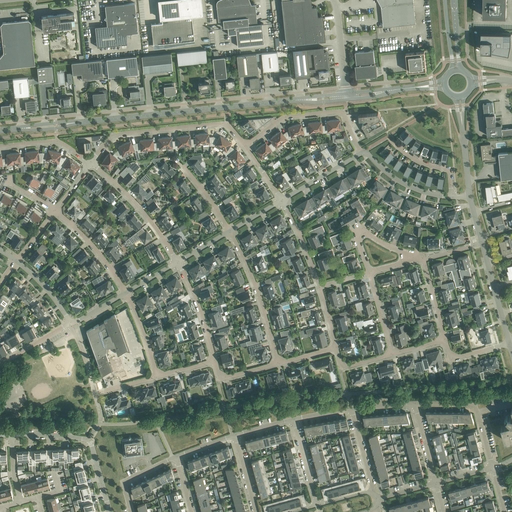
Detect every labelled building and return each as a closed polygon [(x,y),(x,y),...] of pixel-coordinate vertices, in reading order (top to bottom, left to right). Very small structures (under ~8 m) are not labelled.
[(158,0),(160,18),(161,18),(162,23),(192,20),(191,15),(202,14),(200,0),(158,0)] [(223,20),(223,27),(235,26),(256,24),(255,12),(256,12),(255,3),(250,4),(248,0),(218,0),(217,2),(217,3),(217,7),(216,7),(216,8),(217,7),(219,20),(223,20)] [(312,6),(311,2),(310,0),(281,0),(286,45),(325,41),(322,15),(318,16),(317,6),(312,6)] [(413,0),(380,0),(383,27),(416,24),(413,0)] [(506,0),(483,0),(483,2),(482,2),(483,2),(483,6),(482,6),(483,6),(483,16),(506,16),(506,0)] [(95,27),(97,47),(127,44),(126,34),(132,33),(138,32),(135,3),(105,6),(106,16),(104,18),(106,20),(107,25),(95,27)] [(75,24),(74,13),(57,15),(57,13),(58,13),(58,12),(57,13),(56,13),(54,13),(53,13),(52,13),(53,14),(53,15),(41,16),(42,22),(40,22),(41,25),(42,25),(43,31),(56,29),(56,28),(72,26),(72,24),(75,24)] [(0,40),(2,41),(2,43),(3,53),(0,56),(0,68),(35,65),(31,30),(32,30),(31,22),(28,20),(2,22),(0,25),(1,35),(0,35),(0,40)] [(194,40),(192,20),(162,23),(151,24),(153,44),(194,40)] [(263,23),(256,24),(235,26),(237,46),(264,43),(262,23),(263,23)] [(511,44),(511,33),(481,33),(481,51),(492,51),(509,55),(511,44)] [(328,67),(326,51),(324,51),(323,46),(292,50),(295,78),(311,76),(310,68),(326,67),(328,67)] [(178,65),(207,62),(206,49),(177,52),(178,65)] [(373,50),(355,52),(357,65),(375,63),(373,50)] [(277,51),(261,53),(263,71),(274,70),(279,69),(277,51)] [(424,51),(406,53),(408,71),(426,69),(424,51)] [(172,69),(171,53),(142,56),(143,72),(172,69)] [(258,74),(256,56),(258,56),(258,59),(262,59),(261,53),(236,56),(238,76),(249,75),(258,74)] [(136,56),(106,59),(108,77),(138,74),(136,56)] [(212,58),(214,78),(227,77),(225,57),(212,58)] [(101,59),(71,63),(73,74),(81,74),(102,71),(101,59)] [(375,63),(357,65),(356,65),(358,77),(376,75),(375,63)] [(39,82),(53,80),(52,65),(37,67),(39,82)] [(329,80),(328,70),(326,70),(326,67),(310,68),(311,76),(316,76),(315,74),(319,74),(319,81),(329,80)] [(103,77),(102,71),(81,74),(82,79),(103,77)] [(260,87),(258,74),(249,75),(251,88),(260,87)] [(290,74),(279,75),(276,75),(277,81),(280,80),(280,85),(291,84),(290,74)] [(28,77),(13,79),(14,97),(22,96),(28,95),(30,95),(28,77)] [(8,79),(0,80),(0,88),(8,87),(8,79)] [(204,83),(199,83),(198,83),(198,87),(198,88),(199,88),(200,89),(200,93),(210,92),(210,91),(211,91),(212,91),(211,85),(209,85),(209,79),(204,79),(204,83)] [(234,79),(223,80),(223,85),(226,85),(226,86),(227,86),(228,90),(235,89),(234,79)] [(174,85),(164,87),(165,95),(166,95),(166,96),(173,96),(173,94),(175,94),(175,92),(176,92),(175,90),(174,90),(174,85)] [(128,90),(127,91),(126,92),(126,94),(126,95),(127,95),(128,96),(129,96),(129,100),(140,99),(139,89),(128,90)] [(96,104),(98,103),(98,104),(99,104),(100,104),(100,103),(105,103),(104,93),(93,94),(94,99),(95,100),(96,104)] [(36,110),(35,105),(36,105),(37,103),(37,101),(36,100),(35,100),(29,101),(28,95),(22,96),(23,104),(25,104),(26,111),(29,111),(33,110),(36,110)] [(65,107),(71,106),(70,96),(65,97),(65,96),(62,96),(62,97),(60,97),(61,106),(64,105),(65,107)] [(10,104),(1,105),(2,113),(1,113),(11,112),(10,102),(10,104)] [(487,103),(483,104),(483,107),(485,123),(487,122),(496,121),(495,113),(494,114),(493,103),(487,103)] [(366,121),(363,123),(362,123),(362,124),(362,125),(363,125),(364,125),(367,124),(368,125),(363,127),(364,128),(365,127),(367,131),(366,132),(369,137),(386,126),(384,121),(382,122),(380,118),(381,117),(378,112),(359,114),(359,115),(360,115),(361,119),(359,119),(360,120),(364,119),(366,121)] [(256,129),(273,117),(249,119),(248,119),(243,123),(251,133),(256,130),(257,130),(256,129)] [(334,130),(333,119),(329,120),(330,121),(327,121),(327,126),(324,126),(325,133),(328,132),(328,130),(334,130)] [(336,119),(333,119),(334,130),(338,129),(339,131),(343,130),(341,125),(340,125),(339,120),(337,120),(336,119)] [(316,132),(314,121),(311,122),(311,123),(308,123),(309,128),(305,128),(307,135),(310,134),(310,132),(316,132)] [(318,121),(314,121),(316,132),(321,131),(322,133),(325,133),(324,126),(321,126),(321,122),(318,122),(318,121)] [(487,125),(486,125),(487,135),(502,134),(502,137),(511,135),(511,127),(502,129),(501,124),(499,124),(499,123),(499,121),(496,121),(487,122),(487,125)] [(298,124),(294,125),(297,134),(303,133),(304,136),(307,135),(305,128),(302,129),(301,124),(298,124)] [(297,134),(294,125),(291,126),(289,127),(290,132),(286,133),(290,139),(292,138),(292,136),(297,134)] [(407,143),(413,136),(409,133),(406,129),(400,134),(404,139),(403,139),(407,143)] [(278,132),(275,134),(281,142),(286,139),(287,141),(290,139),(286,133),(283,135),(280,131),(278,133),(278,132)] [(203,143),(202,133),(198,133),(198,134),(195,135),(196,139),(193,140),(194,146),(194,149),(197,149),(197,146),(198,146),(199,145),(198,144),(203,143)] [(205,133),(202,133),(203,143),(209,143),(209,145),(212,145),(213,138),(209,138),(208,133),(205,134),(205,133)] [(98,135),(93,136),(77,137),(77,138),(78,137),(79,142),(84,142),(85,151),(85,150),(91,149),(91,150),(90,141),(93,140),(93,141),(99,140),(104,134),(98,135)] [(272,137),(270,139),(273,143),(271,144),(275,150),(277,153),(280,150),(278,148),(283,145),(281,142),(275,134),(272,136),(272,137)] [(184,145),(183,135),(180,135),(180,136),(177,136),(177,141),(174,142),(175,148),(178,148),(178,146),(184,145)] [(187,135),(183,135),(184,145),(190,145),(190,147),(194,146),(193,140),(190,140),(190,135),(187,135)] [(221,147),(226,138),(223,136),(222,137),(220,136),(217,140),(213,138),(212,145),(214,146),(220,149),(221,147)] [(416,149),(421,142),(416,139),(413,136),(407,143),(408,142),(412,146),(411,146),(416,149)] [(166,147),(165,137),(161,137),(161,138),(158,138),(159,143),(156,144),(157,150),(162,150),(162,148),(166,147)] [(168,137),(165,137),(166,147),(172,147),(172,149),(175,148),(174,142),(172,142),(171,137),(168,137)] [(150,138),(146,139),(147,149),(153,148),(153,151),(157,150),(156,144),(153,144),(153,139),(150,139),(150,138)] [(234,147),(229,145),(231,142),(228,141),(229,140),(226,138),(221,147),(224,149),(222,152),(226,155),(231,150),(234,147)] [(147,149),(146,139),(143,139),(143,140),(140,140),(140,145),(137,146),(138,153),(141,152),(141,150),(147,149)] [(128,142),(127,142),(124,143),(128,152),(134,150),(135,153),(138,153),(137,146),(133,147),(130,141),(128,142)] [(263,143),(260,146),(266,154),(271,150),(272,152),(275,150),(271,144),(269,146),(266,142),(263,144),(263,143)] [(426,155),(429,146),(424,144),(421,142),(416,149),(417,149),(421,151),(421,152),(426,155)] [(128,152),(124,143),(121,144),(121,145),(119,146),(121,151),(117,153),(121,159),(124,157),(126,156),(125,154),(128,152)] [(492,156),(491,143),(481,144),(481,148),(482,148),(483,158),(484,158),(485,162),(488,162),(487,156),(492,156)] [(331,145),(324,148),(329,155),(332,153),(335,157),(336,156),(337,157),(340,155),(340,154),(341,153),(336,144),(332,147),(331,145)] [(266,154),(260,146),(257,148),(258,148),(255,150),(259,154),(261,158),(263,159),(265,158),(265,159),(268,156),(266,154)] [(436,158),(438,150),(433,148),(429,146),(426,155),(426,154),(431,156),(431,157),(436,158)] [(325,158),(329,155),(324,148),(318,152),(319,154),(315,157),(321,165),(322,164),(323,166),(326,163),(326,162),(327,161),(325,158)] [(389,152),(385,148),(380,152),(384,158),(389,161),(394,154),(390,151),(389,152)] [(35,150),(32,151),(33,161),(39,160),(39,162),(42,163),(43,155),(38,156),(38,151),(35,151),(35,150)] [(52,161),(55,151),(51,150),(51,151),(48,150),(47,156),(43,155),(42,163),(45,163),(46,159),(52,161)] [(234,161),(242,154),(240,152),(239,152),(237,150),(233,153),(231,150),(226,155),(226,156),(227,157),(228,157),(229,158),(230,159),(231,158),(234,161)] [(443,151),(438,150),(436,158),(436,157),(441,159),(441,160),(447,161),(448,152),(443,151)] [(33,161),(32,151),(28,151),(28,152),(25,152),(26,157),(23,157),(24,164),(27,164),(27,162),(33,161)] [(59,170),(60,167),(64,158),(60,157),(61,153),(58,152),(58,151),(55,151),(52,161),(58,162),(57,166),(56,169),(59,170)] [(492,156),(487,156),(488,162),(492,162),(493,163),(496,163),(496,161),(499,161),(501,179),(511,178),(511,151),(499,153),(499,155),(492,156)] [(17,152),(13,153),(14,163),(18,162),(18,167),(22,167),(22,166),(24,166),(24,164),(23,157),(20,158),(19,153),(17,153),(17,152)] [(14,163),(13,153),(10,153),(10,154),(7,154),(7,159),(4,159),(5,166),(11,165),(10,163),(14,163)] [(121,159),(117,153),(114,156),(109,153),(108,155),(107,154),(105,157),(113,164),(117,159),(119,160),(121,159)] [(203,170),(205,168),(200,162),(202,161),(201,154),(193,155),(193,156),(194,156),(195,162),(191,165),(198,174),(200,172),(201,173),(203,171),(203,170)] [(245,160),(243,158),(244,157),(242,154),(234,161),(236,164),(235,165),(235,166),(236,167),(233,169),(235,171),(243,165),(241,163),(245,160)] [(306,161),(302,163),(303,164),(308,173),(309,172),(310,173),(313,171),(313,170),(314,169),(312,165),(315,163),(316,164),(312,156),(310,154),(304,158),(305,160),(306,161)] [(395,155),(394,154),(389,161),(394,166),(398,169),(403,161),(399,158),(398,160),(393,156),(395,155)] [(113,164),(105,157),(103,160),(103,161),(102,163),(109,168),(113,164)] [(68,161),(64,158),(60,167),(59,170),(61,171),(64,166),(69,170),(75,161),(72,159),(72,160),(69,158),(68,161)] [(173,174),(173,173),(175,171),(171,168),(172,167),(170,165),(169,166),(165,162),(163,164),(159,160),(154,165),(157,168),(158,166),(163,172),(161,173),(161,175),(164,178),(166,178),(167,176),(168,177),(170,176),(172,176),(173,174)] [(78,163),(75,161),(69,170),(74,173),(71,177),(74,179),(81,169),(79,167),(80,166),(78,164),(78,163)] [(130,173),(138,165),(136,162),(135,162),(134,161),(133,161),(132,162),(131,162),(130,162),(119,174),(125,178),(122,181),(128,186),(133,181),(133,182),(136,179),(135,179),(130,173)] [(408,175),(413,167),(408,165),(407,166),(402,163),(403,161),(398,169),(404,172),(408,175)] [(288,170),(295,181),(296,180),(297,181),(300,179),(300,178),(301,177),(299,173),(303,171),(303,172),(303,171),(299,164),(288,170)] [(234,174),(236,177),(237,178),(242,175),(244,178),(246,177),(249,181),(256,176),(251,168),(245,172),(242,167),(234,174)] [(419,180),(423,172),(418,170),(417,171),(412,169),(413,167),(408,175),(414,178),(419,180)] [(367,171),(366,172),(364,170),(361,172),(359,169),(354,172),(360,183),(365,179),(364,178),(368,176),(370,174),(367,171)] [(288,186),(287,185),(288,184),(286,181),(290,178),(290,179),(286,171),(275,177),(282,188),(283,187),(284,188),(288,186)] [(360,183),(354,172),(350,175),(349,175),(350,178),(347,180),(351,188),(360,183)] [(431,184),(433,175),(428,174),(428,176),(422,173),(423,172),(419,180),(426,182),(431,184)] [(146,173),(138,180),(142,184),(145,181),(146,183),(151,178),(146,173)] [(89,180),(86,183),(91,187),(90,188),(97,195),(103,188),(100,186),(102,183),(100,181),(98,179),(97,179),(93,175),(92,177),(89,180)] [(443,186),(444,177),(439,177),(439,178),(433,177),(433,175),(431,184),(438,186),(443,186)] [(41,190),(47,179),(43,176),(40,181),(33,176),(32,177),(31,178),(32,178),(29,183),(30,183),(28,186),(34,189),(35,186),(41,190)] [(222,187),(221,188),(218,183),(219,182),(215,176),(208,181),(212,186),(210,188),(217,198),(225,192),(224,192),(225,191),(226,190),(226,189),(225,187),(223,187),(222,187)] [(351,188),(347,180),(344,182),(342,179),(337,182),(342,191),(347,188),(348,190),(351,188)] [(185,194),(191,190),(184,180),(181,182),(178,180),(172,184),(176,189),(180,187),(185,194)] [(251,188),(255,186),(258,184),(256,180),(249,185),(251,188)] [(374,194),(382,184),(377,180),(375,183),(372,181),(368,187),(371,188),(369,190),(374,194)] [(342,191),(337,182),(331,186),(333,188),(330,190),(333,196),(336,194),(337,194),(342,191)] [(54,199),(63,186),(59,183),(54,190),(47,185),(47,186),(46,185),(46,187),(43,191),(44,192),(43,194),(48,198),(49,195),(54,199)] [(147,189),(145,191),(139,184),(132,191),(141,200),(148,194),(149,192),(149,191),(148,189),(147,189)] [(383,198),(387,192),(385,190),(386,188),(382,184),(374,194),(379,198),(380,196),(383,198)] [(493,197),(497,197),(497,195),(497,193),(495,185),(489,186),(486,187),(488,194),(486,194),(487,201),(489,200),(490,206),(495,205),(493,197)] [(261,186),(259,187),(255,190),(256,195),(259,195),(262,200),(263,199),(264,200),(266,198),(269,196),(264,188),(263,189),(261,186)] [(111,203),(117,197),(108,189),(106,191),(104,188),(99,194),(101,197),(103,195),(111,203)] [(334,198),(334,197),(333,196),(330,190),(326,192),(325,190),(320,193),(325,201),(326,203),(334,198)] [(12,195),(7,192),(6,194),(0,191),(0,202),(1,201),(9,204),(10,204),(10,203),(10,202),(12,197),(11,197),(12,195)] [(391,204),(397,194),(391,191),(390,194),(387,192),(383,198),(382,199),(385,201),(391,204)] [(511,192),(497,195),(497,197),(498,197),(499,201),(511,199),(511,192)] [(319,204),(325,201),(320,193),(314,196),(316,198),(312,200),(317,208),(320,206),(319,204)] [(400,207),(403,201),(401,199),(402,197),(397,194),(391,204),(396,207),(397,206),(400,207)] [(225,204),(232,200),(230,196),(223,200),(225,204)] [(149,206),(148,207),(149,209),(149,210),(150,211),(151,212),(153,213),(156,210),(157,212),(161,209),(155,202),(157,200),(154,197),(152,199),(151,197),(146,202),(149,206)] [(198,211),(204,207),(197,197),(194,200),(192,197),(185,202),(187,205),(191,202),(198,211)] [(80,219),(86,213),(83,211),(81,211),(75,207),(79,202),(75,198),(71,203),(71,204),(67,208),(67,209),(69,210),(67,212),(67,213),(69,215),(70,215),(75,219),(77,217),(80,219)] [(24,211),(27,206),(26,205),(27,203),(22,200),(21,202),(15,199),(12,206),(23,213),(24,212),(25,211),(24,211)] [(359,219),(363,217),(361,215),(366,212),(358,199),(350,204),(353,208),(350,209),(349,208),(343,212),(344,213),(341,215),(328,224),(333,232),(343,225),(345,228),(348,226),(348,225),(350,224),(351,224),(357,221),(357,220),(359,219)] [(409,213),(413,202),(407,199),(406,202),(403,201),(400,207),(400,209),(403,210),(403,211),(409,213)] [(317,208),(312,200),(309,202),(308,200),(302,203),(307,212),(313,208),(314,210),(317,208)] [(418,216),(420,208),(418,206),(419,204),(413,202),(409,213),(414,215),(418,216)] [(308,213),(307,212),(302,203),(297,206),(298,209),(295,211),(300,218),(303,216),(308,213)] [(116,206),(111,211),(114,213),(115,212),(120,217),(129,209),(123,204),(118,209),(116,206)] [(232,205),(225,209),(230,219),(232,218),(232,219),(235,217),(234,217),(238,214),(232,205)] [(428,216),(430,207),(424,205),(423,208),(420,208),(418,216),(421,217),(427,218),(428,216)] [(438,212),(435,211),(436,208),(430,207),(428,216),(434,218),(437,218),(438,212)] [(42,213),(37,209),(36,211),(30,208),(23,219),(27,222),(30,217),(37,222),(38,221),(38,222),(39,220),(38,220),(42,215),(41,215),(42,213)] [(446,219),(448,219),(458,216),(456,210),(453,211),(452,208),(446,210),(444,210),(446,219)] [(167,218),(170,215),(167,211),(161,215),(163,218),(159,221),(165,230),(172,225),(167,218)] [(372,212),(366,219),(371,223),(369,225),(377,231),(379,229),(381,231),(384,227),(382,225),(375,219),(377,216),(372,212)] [(502,213),(492,216),(495,226),(496,226),(497,229),(505,227),(502,213)] [(86,215),(81,220),(83,222),(81,224),(89,233),(95,227),(86,219),(88,217),(86,215)] [(128,221),(135,229),(137,231),(141,228),(139,226),(142,224),(134,215),(131,217),(129,215),(124,219),(126,222),(128,221)] [(209,218),(207,215),(201,218),(203,221),(202,222),(201,223),(203,226),(204,226),(206,225),(209,230),(211,229),(212,230),(214,228),(214,227),(216,226),(211,217),(209,218)] [(280,216),(276,219),(281,227),(287,224),(284,220),(283,221),(280,216)] [(457,226),(456,223),(459,222),(458,216),(448,219),(446,219),(448,225),(448,228),(450,227),(457,226)] [(281,227),(276,219),(271,222),(273,226),(271,227),(274,232),(277,231),(276,230),(281,227)] [(53,238),(57,242),(59,243),(60,242),(65,237),(62,234),(65,230),(56,223),(50,230),(56,234),(53,238)] [(266,224),(261,227),(267,237),(272,234),(271,234),(274,232),(271,227),(268,228),(266,224)] [(317,245),(317,246),(322,244),(322,242),(325,241),(324,237),(323,238),(322,235),(326,234),(322,225),(309,231),(311,236),(308,237),(310,241),(310,240),(311,243),(312,247),(317,245)] [(181,230),(178,226),(171,231),(173,235),(181,230)] [(462,234),(461,229),(461,227),(458,228),(457,226),(450,227),(451,230),(453,236),(462,234)] [(96,236),(94,238),(102,247),(108,241),(101,232),(103,230),(100,227),(94,233),(96,236)] [(141,228),(137,231),(128,238),(132,243),(142,238),(145,243),(152,238),(152,236),(150,234),(149,234),(146,231),(145,232),(142,227),(141,228)] [(267,237),(261,227),(256,230),(259,234),(256,236),(259,241),(262,239),(266,236),(267,237)] [(397,239),(402,230),(396,227),(394,230),(389,227),(389,228),(388,227),(386,231),(388,231),(385,236),(386,237),(385,238),(389,240),(389,238),(392,240),(394,237),(397,239)] [(14,240),(11,244),(13,245),(12,246),(15,248),(15,247),(17,248),(18,247),(19,246),(23,239),(20,237),(21,236),(11,229),(7,235),(14,240)] [(350,239),(349,235),(346,236),(344,231),(330,237),(333,245),(338,243),(339,246),(338,247),(339,250),(343,248),(343,250),(348,248),(348,247),(353,245),(351,242),(350,239)] [(251,233),(246,236),(252,245),(256,242),(256,243),(259,241),(256,236),(254,237),(251,233)] [(462,234),(453,236),(451,237),(454,245),(453,245),(464,243),(463,240),(464,239),(462,234)] [(417,238),(405,235),(403,244),(404,244),(404,245),(406,245),(415,246),(417,238)] [(65,237),(60,242),(63,245),(64,244),(71,250),(78,243),(70,236),(67,239),(65,237)] [(245,248),(252,245),(246,236),(242,239),(244,244),(243,244),(245,248)] [(439,238),(427,239),(428,241),(426,241),(427,245),(428,245),(428,247),(440,246),(440,243),(443,243),(442,236),(439,236),(439,238)] [(180,237),(173,241),(178,250),(180,249),(181,250),(184,248),(183,247),(185,246),(182,240),(183,240),(182,237),(180,238),(180,237)] [(284,241),(283,238),(275,242),(277,245),(280,243),(283,249),(281,249),(282,250),(294,243),(293,240),(292,241),(291,238),(284,241)] [(509,238),(499,241),(503,254),(511,251),(511,250),(509,239),(509,238)] [(119,250),(117,252),(113,247),(119,242),(116,239),(108,245),(111,248),(106,252),(113,261),(122,254),(119,250)] [(144,247),(150,256),(154,253),(159,261),(160,260),(161,261),(163,260),(163,259),(165,258),(158,246),(155,248),(152,242),(144,247)] [(42,243),(29,258),(35,262),(38,258),(44,263),(44,264),(48,259),(42,254),(47,248),(42,243)] [(296,246),(294,243),(282,250),(284,255),(280,257),(281,260),(292,256),(290,252),(296,249),(295,246),(296,246)] [(76,257),(81,263),(89,255),(84,250),(82,252),(79,248),(80,248),(80,247),(72,255),(75,258),(76,257)] [(228,247),(224,250),(229,258),(235,255),(232,251),(231,251),(228,247)] [(320,266),(321,270),(326,268),(326,269),(331,267),(331,265),(334,264),(333,261),(332,261),(331,259),(335,257),(332,248),(318,254),(320,259),(317,260),(319,263),(320,266)] [(264,249),(257,253),(256,253),(258,257),(252,260),(258,272),(260,270),(261,271),(264,269),(267,268),(262,256),(265,254),(263,250),(264,249)] [(229,258),(224,250),(219,252),(221,256),(219,258),(222,263),(224,262),(224,261),(229,258)] [(342,257),(344,262),(347,261),(351,271),(361,267),(359,264),(358,261),(357,257),(356,258),(354,253),(342,257)] [(214,255),(209,258),(214,267),(219,264),(219,265),(222,263),(219,258),(216,259),(214,255)] [(458,258),(459,261),(461,268),(459,268),(462,278),(463,278),(465,284),(466,288),(468,287),(469,290),(475,288),(474,285),(476,285),(473,275),(472,275),(469,266),(471,265),(468,255),(458,258)] [(296,271),(304,268),(300,257),(295,259),(294,256),(286,259),(289,265),(293,264),(296,271)] [(214,267),(209,258),(204,261),(206,265),(204,267),(207,272),(210,270),(209,270),(214,267)] [(461,268),(459,261),(456,262),(456,261),(455,261),(455,260),(454,259),(453,260),(452,260),(449,261),(448,261),(447,261),(447,262),(446,262),(446,263),(446,264),(447,264),(444,265),(443,262),(432,265),(435,275),(452,270),(452,272),(451,272),(450,273),(450,274),(449,275),(450,277),(450,278),(451,278),(453,279),(454,278),(456,287),(459,286),(459,287),(460,288),(461,288),(462,288),(462,287),(463,287),(463,286),(463,285),(465,284),(463,278),(462,278),(459,268),(461,268)] [(82,266),(86,270),(88,268),(92,274),(99,268),(99,267),(97,264),(97,265),(94,261),(91,263),(89,260),(89,261),(87,262),(82,266)] [(132,263),(130,260),(122,264),(124,268),(120,270),(126,280),(130,278),(130,279),(133,278),(132,277),(133,276),(127,266),(132,263)] [(207,272),(204,267),(201,268),(199,264),(194,267),(199,275),(204,273),(204,274),(207,272)] [(54,265),(46,273),(51,278),(53,276),(56,278),(59,275),(57,273),(60,270),(56,266),(56,267),(54,265)] [(199,275),(194,267),(189,270),(192,274),(191,275),(193,279),(199,275)] [(417,269),(404,272),(405,272),(406,277),(410,276),(412,281),(413,280),(414,284),(421,282),(421,283),(417,269)] [(236,285),(244,281),(239,270),(231,273),(234,280),(232,280),(234,284),(235,284),(236,285)] [(218,280),(229,274),(227,271),(216,277),(218,280)] [(310,284),(306,274),(303,275),(302,272),(295,274),(296,278),(300,277),(302,282),(301,282),(302,285),(303,285),(303,286),(310,284)] [(68,273),(58,282),(60,284),(58,286),(60,289),(60,290),(62,292),(63,292),(64,294),(71,288),(68,284),(73,279),(68,273)] [(96,287),(100,292),(103,290),(105,293),(110,290),(110,291),(114,289),(112,285),(111,286),(108,280),(105,282),(101,275),(95,279),(99,286),(96,287)] [(395,275),(381,279),(382,285),(391,283),(393,285),(397,284),(397,285),(398,285),(395,275)] [(266,285),(263,286),(264,290),(264,291),(265,294),(266,294),(267,298),(275,296),(274,292),(274,291),(273,288),(272,288),(271,284),(272,283),(270,277),(264,280),(266,285)] [(176,278),(171,280),(176,289),(183,285),(182,284),(180,282),(179,282),(176,278)] [(16,292),(23,285),(20,283),(20,282),(17,280),(15,279),(14,281),(9,287),(10,287),(13,290),(9,297),(11,299),(16,292)] [(176,289),(171,280),(167,283),(169,287),(166,289),(170,294),(172,293),(172,292),(176,289)] [(442,290),(439,291),(442,302),(450,300),(448,293),(450,292),(449,290),(455,288),(453,281),(441,285),(442,290)] [(363,284),(358,285),(361,297),(369,294),(367,290),(368,290),(367,287),(365,283),(363,284)] [(23,299),(30,291),(26,287),(25,287),(23,285),(16,292),(23,299)] [(202,292),(200,292),(203,300),(205,299),(205,300),(206,300),(207,300),(208,300),(208,299),(208,298),(211,296),(210,293),(214,291),(211,285),(201,289),(202,292)] [(162,286),(157,289),(162,298),(166,295),(167,296),(170,294),(166,289),(164,290),(162,286)] [(243,287),(235,290),(237,295),(239,294),(243,302),(251,299),(248,291),(245,292),(244,290),(243,287)] [(415,293),(415,297),(414,298),(414,299),(415,300),(415,301),(416,301),(417,301),(417,302),(426,299),(424,294),(425,294),(424,291),(423,291),(423,289),(420,290),(419,287),(410,289),(412,294),(415,293)] [(162,298),(157,289),(152,292),(154,296),(152,297),(155,303),(158,301),(157,300),(162,298)] [(475,293),(474,290),(464,293),(467,302),(472,300),(473,305),(481,302),(478,292),(475,293)] [(34,296),(30,291),(23,299),(29,305),(37,298),(34,296)] [(308,291),(299,294),(300,298),(303,297),(305,305),(306,308),(313,306),(312,303),(315,302),(315,300),(316,300),(315,296),(314,296),(314,297),(313,295),(309,296),(307,295),(306,292),(308,291)] [(335,291),(329,293),(330,296),(328,296),(329,299),(330,299),(332,304),(338,303),(339,306),(346,304),(342,292),(336,294),(335,291)] [(74,292),(69,294),(73,299),(69,301),(71,304),(70,304),(73,308),(75,310),(84,305),(78,296),(77,296),(74,292)] [(12,299),(11,299),(9,297),(3,293),(0,297),(0,301),(7,306),(12,299)] [(147,295),(142,298),(147,306),(148,308),(153,306),(152,304),(155,303),(152,297),(149,299),(147,295)] [(218,298),(220,304),(227,302),(224,296),(218,298)] [(35,312),(43,306),(39,301),(37,298),(29,305),(35,312)] [(147,306),(142,298),(137,301),(140,305),(139,306),(140,308),(141,310),(147,306)] [(174,302),(170,304),(172,308),(179,304),(180,307),(182,313),(181,314),(182,316),(184,316),(184,317),(192,314),(188,303),(184,305),(182,302),(183,302),(181,298),(179,299),(174,302)] [(393,305),(388,307),(391,317),(393,317),(394,317),(396,317),(397,316),(398,315),(397,308),(401,307),(399,300),(392,301),(393,305)] [(363,301),(355,303),(357,311),(364,309),(365,315),(374,313),(371,302),(363,304),(363,301)] [(221,304),(211,308),(213,312),(208,314),(209,317),(210,320),(222,316),(221,312),(223,311),(221,304)] [(424,304),(416,306),(417,310),(416,310),(416,313),(418,314),(420,313),(421,318),(430,316),(429,313),(430,313),(430,312),(430,310),(429,309),(428,309),(428,307),(425,308),(424,304)] [(47,311),(43,306),(35,312),(40,319),(49,313),(47,311)] [(255,311),(253,306),(243,309),(244,312),(246,312),(248,320),(257,318),(255,313),(255,311)] [(282,312),(280,306),(274,308),(276,314),(272,315),(275,327),(282,325),(283,327),(289,325),(285,312),(282,312)] [(242,310),(240,307),(230,310),(231,315),(231,314),(242,310)] [(315,307),(300,311),(302,317),(311,314),(312,320),(309,321),(310,325),(321,322),(318,311),(315,311),(314,308),(315,308),(315,307)] [(486,321),(483,311),(480,312),(479,308),(473,309),(474,312),(474,313),(476,313),(479,323),(486,321)] [(340,330),(340,331),(341,331),(342,331),(343,331),(343,330),(344,330),(344,329),(348,328),(346,320),(347,320),(347,319),(348,319),(348,318),(348,317),(352,316),(350,310),(339,313),(341,317),(336,318),(337,323),(336,323),(337,324),(337,325),(337,326),(338,326),(339,330),(340,330)] [(454,311),(445,314),(449,326),(457,324),(454,311)] [(50,316),(49,313),(40,319),(44,326),(45,327),(52,323),(53,322),(52,320),(53,320),(51,316),(50,316)] [(115,315),(116,314),(115,315),(114,314),(104,320),(104,321),(99,324),(98,323),(86,330),(89,337),(87,338),(98,367),(98,366),(99,365),(103,376),(103,375),(110,371),(110,372),(113,371),(110,363),(110,362),(111,362),(115,361),(113,356),(110,357),(110,359),(108,360),(106,355),(108,348),(116,349),(117,353),(118,355),(124,351),(130,352),(118,320),(117,321),(115,315)] [(224,315),(222,316),(210,320),(210,323),(211,323),(212,326),(216,324),(217,328),(227,325),(224,315)] [(150,328),(153,327),(155,332),(163,329),(161,324),(160,324),(157,318),(147,322),(150,328)] [(356,321),(353,322),(354,325),(357,324),(358,326),(364,325),(365,327),(367,327),(368,333),(378,330),(377,324),(373,325),(373,323),(373,322),(372,318),(363,321),(363,319),(356,321)] [(183,322),(184,326),(187,325),(191,338),(199,335),(197,330),(198,329),(197,325),(196,325),(195,322),(192,323),(191,320),(183,322)] [(425,330),(426,333),(425,334),(424,335),(425,336),(426,337),(427,337),(427,338),(435,336),(432,323),(429,324),(428,321),(418,323),(420,331),(425,330)] [(33,323),(25,327),(31,336),(38,332),(33,323)] [(241,326),(242,330),(244,329),(245,335),(249,334),(261,331),(261,329),(260,329),(259,325),(255,326),(254,323),(245,325),(241,326)] [(404,325),(398,326),(399,332),(395,333),(399,346),(408,343),(406,343),(403,332),(406,331),(404,325)] [(483,325),(475,327),(476,333),(480,332),(481,336),(480,336),(479,337),(480,339),(481,340),(482,340),(482,343),(485,342),(485,343),(491,341),(488,329),(484,330),(483,325)] [(220,336),(216,337),(217,342),(218,344),(217,344),(219,348),(222,347),(222,348),(225,348),(225,347),(228,346),(225,335),(229,334),(228,330),(230,329),(229,326),(225,327),(225,330),(219,332),(220,336)] [(316,326),(306,329),(307,335),(313,333),(313,336),(314,340),(316,340),(318,346),(323,344),(323,345),(326,344),(327,343),(323,331),(318,332),(316,326)] [(23,341),(31,336),(25,327),(18,332),(23,341)] [(158,335),(153,337),(155,344),(154,344),(155,347),(156,347),(163,345),(160,335),(164,334),(162,329),(157,331),(158,335)] [(290,335),(289,329),(284,330),(286,337),(279,339),(282,352),(291,349),(292,349),(293,348),(293,347),(293,345),(292,345),(291,344),(290,344),(288,337),(290,336),(290,335)] [(459,329),(453,330),(455,335),(451,336),(453,342),(455,342),(455,343),(458,342),(458,341),(462,340),(460,334),(461,334),(459,329)] [(262,333),(261,331),(249,334),(250,340),(246,341),(247,345),(258,342),(257,339),(262,337),(261,333),(262,333)] [(16,345),(23,341),(18,332),(11,336),(16,345)] [(355,342),(354,339),(358,338),(357,334),(346,337),(347,341),(342,342),(344,349),(347,349),(347,351),(351,350),(351,348),(353,347),(352,343),(355,342)] [(375,335),(368,337),(370,344),(373,343),(375,352),(384,350),(380,337),(376,339),(375,335)] [(9,349),(16,345),(11,336),(4,340),(9,349)] [(0,350),(2,353),(9,349),(4,340),(0,342),(0,350)] [(192,347),(193,347),(195,354),(194,354),(194,355),(194,357),(195,357),(196,357),(197,359),(205,357),(201,345),(200,345),(199,341),(191,343),(192,347)] [(262,362),(263,362),(264,361),(264,360),(268,359),(265,347),(258,349),(256,344),(249,346),(250,352),(254,351),(255,355),(257,354),(259,362),(260,361),(261,362),(262,362)] [(427,357),(422,358),(425,370),(431,367),(430,366),(434,365),(436,365),(436,364),(438,364),(439,368),(443,367),(441,361),(442,361),(439,350),(427,354),(427,357)] [(166,351),(158,354),(159,358),(160,359),(160,361),(161,366),(170,364),(169,360),(169,359),(168,356),(167,355),(166,351)] [(228,352),(221,354),(222,358),(221,358),(223,366),(234,363),(232,355),(229,356),(228,352)] [(477,364),(478,367),(479,371),(484,370),(489,369),(490,371),(491,372),(494,371),(495,370),(494,368),(498,366),(498,364),(499,363),(498,361),(497,360),(496,356),(481,360),(482,363),(477,364)] [(416,372),(423,370),(424,372),(425,372),(422,361),(414,363),(413,358),(402,361),(404,369),(414,367),(416,372)] [(119,359),(115,361),(111,362),(110,362),(110,363),(113,371),(114,373),(123,370),(119,359)] [(329,359),(315,363),(316,369),(326,366),(327,370),(328,370),(328,371),(334,370),(331,360),(329,360),(329,359)] [(381,370),(377,370),(379,377),(384,376),(384,374),(388,373),(389,375),(393,375),(394,379),(399,377),(395,362),(392,363),(388,363),(388,364),(380,367),(381,370)] [(467,373),(471,372),(473,372),(472,369),(470,369),(469,363),(456,367),(458,376),(463,374),(463,375),(464,375),(466,375),(467,374),(467,373)] [(298,377),(306,375),(304,366),(295,368),(296,369),(288,371),(290,378),(298,376),(298,377)] [(364,371),(351,374),(354,384),(366,380),(366,382),(372,380),(370,372),(364,374),(364,371)] [(211,381),(211,380),(211,378),(212,377),(211,375),(210,375),(209,372),(204,374),(204,373),(200,374),(200,375),(193,377),(188,379),(190,386),(195,385),(202,383),(202,384),(204,385),(206,384),(206,383),(206,382),(211,381)] [(281,382),(278,372),(275,373),(274,373),(267,375),(268,377),(267,377),(268,384),(273,383),(273,384),(278,383),(279,386),(286,384),(285,381),(281,382)] [(229,388),(231,396),(235,395),(235,393),(238,392),(252,388),(249,380),(236,384),(236,386),(233,387),(229,388)] [(164,385),(160,386),(162,394),(166,393),(171,392),(171,391),(174,390),(174,391),(182,389),(180,381),(172,383),(169,384),(169,383),(164,384),(164,385)] [(154,388),(148,390),(148,388),(145,389),(138,391),(138,392),(134,394),(135,398),(139,397),(141,401),(151,398),(150,397),(156,395),(154,388)] [(110,399),(107,400),(109,407),(112,406),(112,407),(113,406),(114,410),(118,409),(130,406),(129,400),(120,402),(119,396),(117,396),(111,397),(112,398),(110,398),(110,399)] [(511,407),(511,409),(511,417),(511,416),(507,415),(506,416),(505,417),(507,419),(506,420),(505,423),(506,424),(501,425),(505,441),(506,440),(505,439),(511,437),(511,407)] [(435,420),(435,412),(426,411),(428,420),(435,420)] [(407,412),(401,413),(402,421),(402,423),(404,423),(404,424),(408,424),(410,423),(408,413),(407,412)] [(474,423),(471,413),(471,412),(465,412),(465,421),(473,421),(474,423)] [(372,424),(371,415),(363,416),(365,424),(372,424)] [(349,428),(346,419),(346,418),(340,419),(341,428),(348,427),(348,429),(349,428)] [(312,433),(310,424),(303,425),(305,434),(312,433)] [(286,429),(280,431),(282,440),(288,438),(288,440),(289,440),(288,438),(292,437),(290,430),(286,431),(286,429)] [(282,440),(280,431),(274,433),(276,441),(282,440)] [(276,441),(274,433),(268,434),(270,443),(276,441)] [(444,433),(440,434),(433,436),(434,440),(435,440),(436,443),(433,444),(442,441),(446,440),(444,433)] [(270,443),(268,434),(262,436),(265,444),(270,443)] [(350,438),(349,435),(339,438),(340,445),(351,442),(350,438)] [(144,453),(141,436),(122,439),(124,456),(144,453)] [(265,444),(262,436),(257,437),(259,446),(265,444)] [(259,446),(257,437),(251,439),(253,447),(259,446)] [(253,447),(251,439),(245,440),(247,449),(253,447)] [(444,448),(442,441),(433,444),(435,443),(436,447),(437,447),(438,450),(435,450),(435,451),(444,448)] [(352,445),(351,442),(340,445),(342,452),(353,449),(352,445)] [(320,443),(310,445),(310,449),(311,448),(312,452),(322,450),(320,443)] [(231,456),(229,447),(228,446),(221,448),(224,457),(230,455),(231,457),(231,456)] [(72,449),(67,449),(68,461),(73,461),(72,455),(79,455),(78,448),(72,448),(72,449)] [(224,457),(221,448),(216,450),(219,459),(224,457)] [(446,455),(444,448),(435,451),(437,450),(438,454),(439,454),(440,457),(437,457),(437,458),(446,455)] [(58,459),(58,449),(52,449),(52,450),(49,450),(50,464),(53,464),(53,459),(58,459)] [(64,449),(58,449),(58,459),(59,461),(64,461),(64,467),(65,468),(68,467),(68,461),(67,449),(64,449)] [(354,452),(353,449),(342,452),(344,459),(355,456),(354,456),(353,452),(354,452)] [(32,465),(31,451),(28,451),(28,450),(22,451),(23,460),(28,460),(28,465),(32,465)] [(41,459),(40,450),(34,450),(34,451),(31,451),(32,465),(36,465),(35,460),(41,459)] [(50,464),(49,450),(46,450),(40,450),(41,459),(46,459),(46,464),(50,464)] [(219,459),(216,450),(210,452),(213,461),(219,459)] [(324,457),(322,450),(312,452),(312,456),(313,455),(314,459),(313,459),(324,457)] [(213,461),(210,452),(204,455),(208,463),(213,461)] [(482,459),(480,453),(472,456),(473,459),(470,460),(472,465),(478,464),(477,460),(482,459)] [(449,454),(446,455),(437,458),(439,457),(440,461),(441,460),(442,464),(439,464),(439,465),(449,462),(451,461),(449,454)] [(208,463),(204,455),(199,457),(202,465),(208,463)] [(356,459),(355,456),(344,459),(346,466),(357,463),(357,462),(356,463),(355,459),(356,459)] [(202,465),(199,457),(193,459),(196,467),(202,465)] [(326,464),(324,457),(313,459),(314,463),(315,462),(316,466),(315,466),(315,467),(326,464)] [(262,458),(256,460),(256,458),(252,459),(253,461),(251,461),(252,464),(253,464),(254,468),(253,468),(264,465),(262,458)] [(196,467),(193,459),(188,461),(187,461),(188,462),(185,463),(186,471),(187,471),(196,467)] [(358,466),(357,463),(346,466),(348,473),(359,470),(359,469),(358,470),(357,466),(358,466)] [(295,464),(287,467),(284,468),(285,473),(288,472),(297,470),(295,464)] [(328,471),(326,464),(315,467),(316,469),(317,469),(318,473),(317,473),(317,474),(328,471)] [(83,468),(82,465),(76,467),(73,467),(76,476),(85,474),(83,468)] [(266,472),(264,465),(253,468),(254,471),(255,471),(256,475),(255,475),(266,472)] [(171,469),(164,473),(167,479),(168,481),(171,480),(174,479),(172,470),(171,469)] [(164,471),(158,474),(162,482),(167,479),(164,473),(164,471)] [(330,478),(328,471),(317,474),(318,476),(319,476),(320,480),(319,480),(319,481),(330,478)] [(268,479),(266,472),(255,475),(256,478),(257,482),(268,479)] [(86,479),(85,474),(76,476),(78,485),(87,482),(86,479)] [(158,474),(153,477),(157,485),(162,482),(158,474)] [(202,477),(193,480),(195,487),(204,484),(203,479),(206,479),(205,476),(202,477)] [(153,477),(147,479),(151,487),(157,485),(153,477)] [(362,478),(351,481),(354,489),(359,488),(359,486),(364,485),(362,478)] [(147,479),(142,482),(146,490),(151,487),(147,479)] [(270,486),(268,479),(257,482),(258,485),(259,489),(270,486)] [(299,480),(291,483),(289,483),(290,488),(301,486),(299,480)] [(354,489),(351,481),(341,483),(344,492),(354,489)] [(491,492),(488,481),(482,482),(484,490),(485,493),(491,492)] [(87,482),(78,485),(73,486),(74,489),(79,488),(80,493),(90,491),(88,485),(87,485),(87,482)] [(142,482),(137,484),(140,492),(146,490),(142,482)] [(207,483),(204,484),(195,487),(197,493),(206,491),(205,486),(208,486),(207,483)] [(344,492),(341,483),(331,486),(333,495),(344,492)] [(131,487),(129,488),(130,494),(132,493),(133,496),(134,495),(135,497),(136,497),(140,495),(139,495),(141,494),(140,492),(137,484),(131,487)] [(479,492),(477,484),(471,485),(473,493),(474,496),(479,494),(479,492)] [(272,493),(270,486),(259,489),(260,492),(261,496),(272,493)] [(333,495),(331,486),(321,489),(323,496),(327,494),(328,496),(333,495)] [(462,496),(460,488),(455,490),(457,498),(457,500),(463,499),(462,496)] [(209,490),(206,491),(197,493),(199,500),(208,498),(206,493),(209,492),(209,490)] [(457,498),(455,490),(449,491),(450,495),(448,495),(449,500),(457,498)] [(78,503),(91,499),(90,497),(91,496),(90,491),(80,493),(82,498),(77,500),(78,503)] [(177,498),(176,495),(179,494),(178,491),(169,493),(171,500),(180,498),(177,498)] [(303,494),(293,496),(295,505),(301,503),(300,502),(305,500),(303,494)] [(295,505),(293,496),(283,499),(285,508),(295,505)] [(211,497),(208,498),(199,500),(201,507),(210,505),(208,500),(211,499),(211,497)] [(431,500),(429,500),(428,497),(423,498),(425,506),(426,511),(434,511),(432,511),(430,511),(429,507),(432,506),(431,500)] [(180,498),(171,500),(172,507),(181,505),(181,504),(179,505),(178,502),(179,501),(178,498),(180,498)] [(92,502),(91,499),(78,503),(79,507),(83,505),(85,510),(94,508),(93,502),(92,502)] [(285,508),(283,499),(273,502),(275,510),(285,508)] [(60,502),(57,503),(48,505),(50,510),(58,508),(61,507),(60,502)] [(275,510),(273,502),(262,505),(264,511),(269,510),(270,511),(275,510)]
